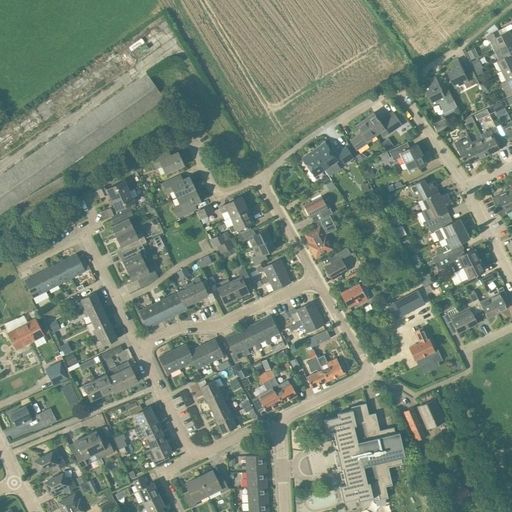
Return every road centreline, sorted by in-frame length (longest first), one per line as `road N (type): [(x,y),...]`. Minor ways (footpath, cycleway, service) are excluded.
road 1 (residential): [(314,279),(261,182),(333,122),(394,89)]
road 2 (residential): [(279,434),(284,416),(367,372),(314,279)]
road 3 (residential): [(139,348),(180,329),(216,327),(314,279)]
road 4 (residential): [(139,348),(85,236)]
road 5 (residential): [(193,458),(139,348)]
road 6 (residential): [(464,187),(394,89)]
